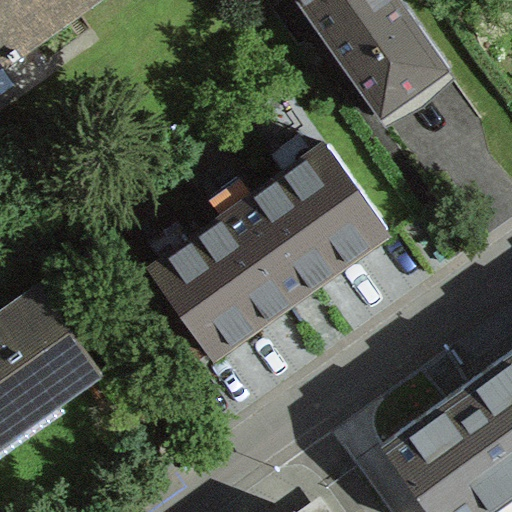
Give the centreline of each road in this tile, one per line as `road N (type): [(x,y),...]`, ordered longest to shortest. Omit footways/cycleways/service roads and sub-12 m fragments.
road 1 (residential): [(195,511),(511,276)]
road 2 (unknown): [(336,407),(407,511)]
